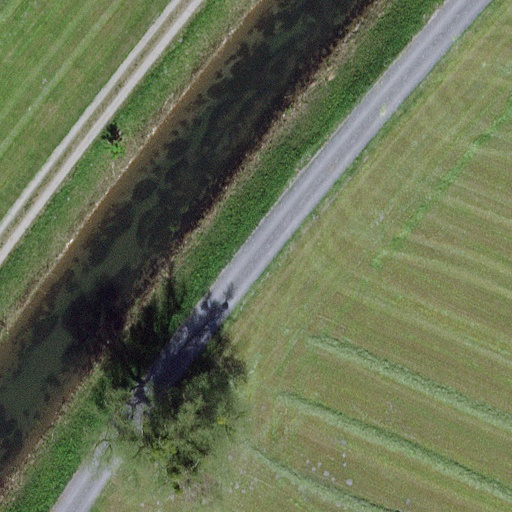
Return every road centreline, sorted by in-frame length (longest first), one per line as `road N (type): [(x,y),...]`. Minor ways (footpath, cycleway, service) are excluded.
road 1 (track): [(472,0),(109,458),(77,511)]
road 2 (track): [(0,245),(192,0)]
